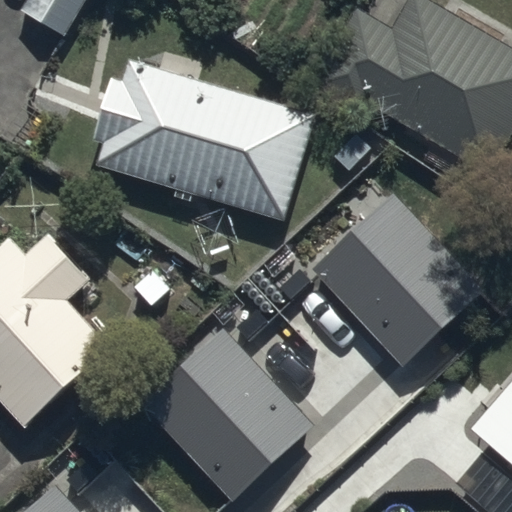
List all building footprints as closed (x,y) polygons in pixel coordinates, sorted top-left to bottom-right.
[(64,50),(92,0),(33,0),(19,25),(64,50)] [(363,126),(371,113),(492,187),(511,153),(511,56),(419,0),(418,0),(394,40),(361,20),(315,97),(363,126)] [(321,126),(131,71),(124,95),(116,93),(99,152),(110,155),(103,180),(290,234),(321,126)] [(313,275),(403,372),(483,297),(393,201),(313,275)] [(27,273),(6,249),(0,254),(0,420),(22,446),(115,364),(71,314),(96,292),(56,247),(27,273)] [(138,407),(233,506),(314,430),(220,330),(138,407)] [(511,387),(472,432),(511,467),(511,387)] [(31,511),(82,511),(59,487),(31,511)]
